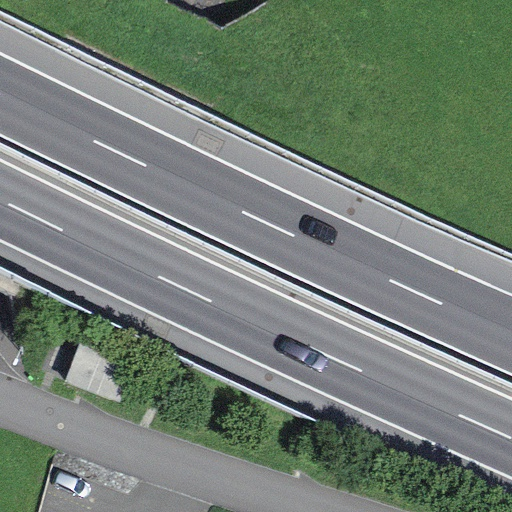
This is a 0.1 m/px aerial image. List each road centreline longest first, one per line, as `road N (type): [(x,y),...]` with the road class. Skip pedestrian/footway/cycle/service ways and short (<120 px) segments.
road 1 (motorway): [(0,190),(511,437)]
road 2 (motorway): [(511,329),(0,83)]
road 3 (residential): [(0,393),(362,511)]
